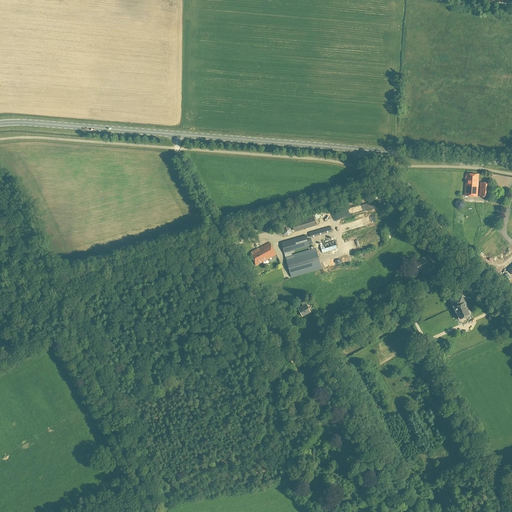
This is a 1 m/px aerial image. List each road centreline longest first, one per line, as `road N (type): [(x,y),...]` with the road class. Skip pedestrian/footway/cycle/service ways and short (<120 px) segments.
road 1 (secondary): [(511,163),(0,123)]
road 2 (track): [(275,333),(274,424),(265,445),(156,511)]
road 3 (track): [(309,351),(468,264)]
road 4 (track): [(385,181),(511,288)]
road 5 (track): [(217,229),(275,333),(309,351)]
